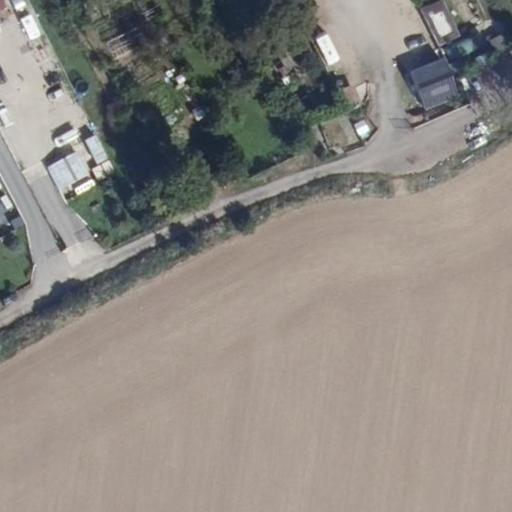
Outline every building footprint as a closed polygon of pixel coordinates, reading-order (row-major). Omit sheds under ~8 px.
[(422,8),(437,46),(457,38),(442,0),(422,8)] [(103,43),(111,60),(144,45),(136,28),(103,43)] [(329,32),(314,38),(324,64),(339,58),(329,32)] [(410,70),(428,110),(461,95),(444,56),(410,70)] [(354,87),(336,91),(340,110),(358,107),(354,87)] [(94,136),(80,142),(91,166),(105,160),(94,136)] [(58,192),(88,177),(75,152),(45,167),(58,192)]
